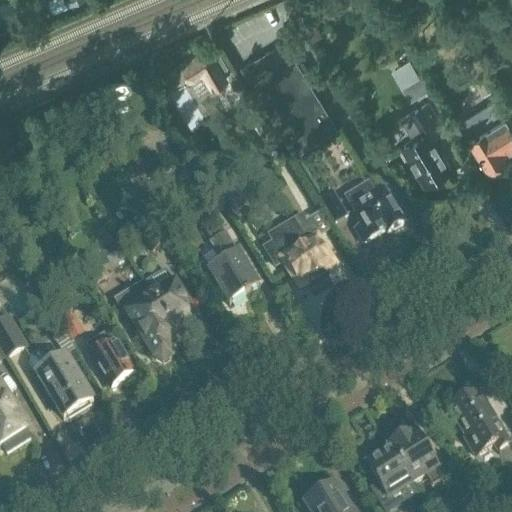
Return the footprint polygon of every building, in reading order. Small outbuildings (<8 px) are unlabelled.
[(46,0),(45,1),(50,14),(82,0),(46,0)] [(240,67),(295,156),(339,129),(284,40),(240,67)] [(179,63),(190,84),(203,76),(210,89),(228,79),(224,71),(228,68),(216,46),(212,48),(210,46),(179,63)] [(401,119),(413,139),(402,146),(425,185),(451,169),(434,140),(446,133),(428,102),(401,119)] [(475,113),(461,122),(465,129),(489,168),(490,167),(499,170),(506,165),(507,157),(508,156),(504,149),(511,144),(511,126),(505,114),(501,116),(497,110),(489,115),(490,117),(493,121),(483,127),(480,121),(475,113)] [(119,159),(129,173),(133,170),(145,185),(164,171),(152,155),(149,158),(139,144),(119,159)] [(161,210),(183,194),(170,176),(148,192),(161,210)] [(226,186),(215,193),(229,216),(242,208),(236,199),(234,201),(226,186)] [(348,220),(333,193),(319,201),(335,228),(348,220)] [(384,196),(352,214),(361,228),(355,231),(365,247),(386,234),(388,237),(391,236),(395,237),(400,234),(401,231),(401,230),(403,229),(401,225),(401,224),(402,221),(399,215),(396,215),(395,214),(395,215),(384,196)] [(320,215),(262,251),(276,273),(286,267),(302,293),(334,272),(316,243),(331,233),(320,215)] [(168,244),(155,224),(138,235),(151,255),(168,244)] [(209,246),(222,266),(209,274),(230,308),(259,291),(237,256),(238,256),(226,236),(225,237),(221,229),(207,237),(211,245),(209,246)] [(78,264),(93,290),(110,281),(95,254),(78,264)] [(172,282),(165,271),(145,284),(182,345),(189,340),(186,335),(201,326),(173,282),(172,282)] [(182,345),(145,284),(113,302),(123,320),(127,317),(159,368),(165,370),(175,363),(176,358),(172,351),(182,345)] [(81,333),(66,309),(56,315),(71,339),(81,333)] [(0,323),(0,352),(6,363),(28,350),(10,318),(0,323)] [(109,334),(85,348),(91,357),(113,394),(124,387),(126,387),(133,383),(134,381),(136,380),(117,347),(109,334)] [(29,359),(28,365),(64,424),(94,405),(71,368),(81,363),(75,352),(65,358),(49,368),(42,356),(37,355),(29,359)] [(0,451),(2,450),(8,459),(32,444),(26,434),(0,392),(0,451)] [(450,413),(467,441),(465,442),(475,459),(494,447),(497,452),(509,445),(495,423),(494,424),(476,396),(450,413)] [(409,438),(389,451),(391,454),(411,487),(424,479),(431,490),(446,481),(433,460),(429,462),(415,439),(412,441),(409,438)] [(390,454),(367,469),(378,487),(370,492),(382,511),(395,511),(407,505),(408,507),(419,500),(411,487),(391,454),(389,451),(388,451),(390,454)] [(346,511),(332,489),(306,506),(310,511),(346,511)] [(486,511),(479,500),(460,511),(486,511)]
